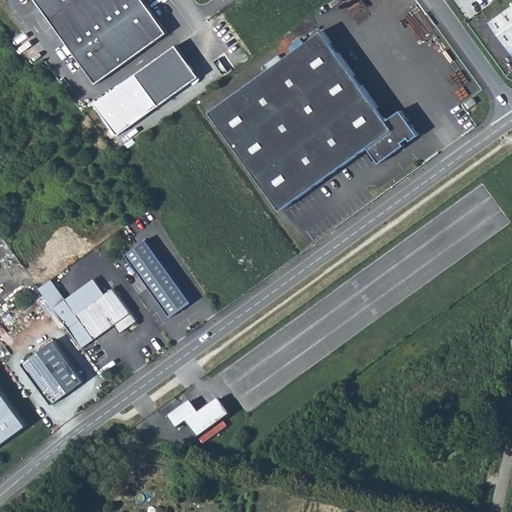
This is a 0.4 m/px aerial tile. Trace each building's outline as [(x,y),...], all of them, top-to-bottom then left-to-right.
[(168,33),(144,0),(37,0),(98,84),(168,33)] [(511,7),(491,22),(511,51),(511,7)] [(292,55),(211,114),(283,212),(369,149),(381,165),(420,136),(402,112),(388,122),(323,33),(303,47),(292,55)] [(292,55),(303,47),(299,41),(288,49),(292,55)] [(177,47),(138,75),(160,106),(199,78),(177,47)] [(474,100),(466,106),(469,111),(477,106),(474,100)] [(147,242),(127,256),(172,316),(192,302),(147,242)] [(40,291),(85,350),(117,326),(123,334),(139,321),(114,289),(107,295),(95,280),(67,301),(52,282),(40,291)] [(87,380),(56,340),(25,364),(56,404),(87,380)] [(0,445),(28,425),(0,386),(0,445)] [(193,401),(170,417),(179,429),(189,422),(201,438),(233,415),(221,399),(202,413),(193,401)]
